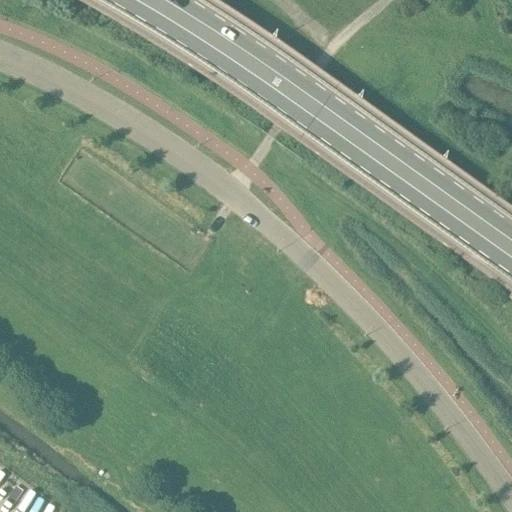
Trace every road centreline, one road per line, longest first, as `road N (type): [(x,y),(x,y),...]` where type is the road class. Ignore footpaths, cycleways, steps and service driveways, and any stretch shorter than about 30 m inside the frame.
road 1 (unclassified): [(511,498),(396,351),(296,249),(156,142),(0,58)]
road 2 (primary): [(153,0),(511,243)]
